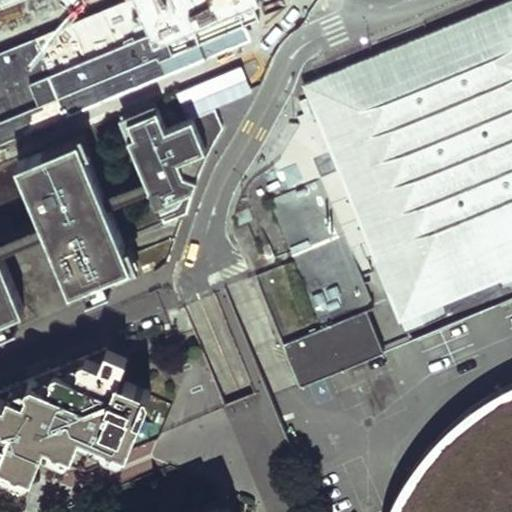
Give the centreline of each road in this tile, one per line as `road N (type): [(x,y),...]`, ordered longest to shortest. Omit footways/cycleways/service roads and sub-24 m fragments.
road 1 (residential): [(195,266),(222,185),(287,64),(302,45),(369,15)]
road 2 (unknown): [(195,266),(0,332)]
